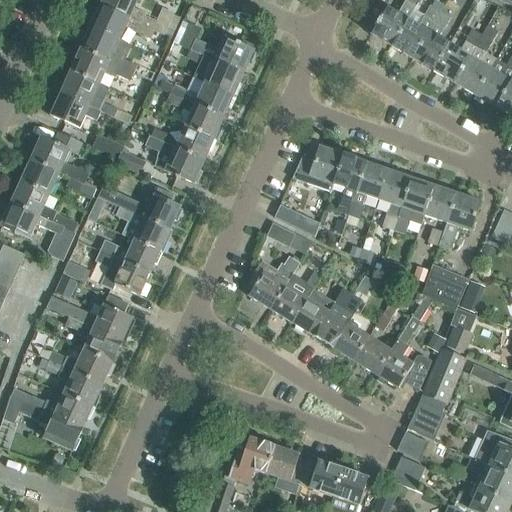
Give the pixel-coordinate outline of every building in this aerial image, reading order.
[(146,15),(135,10),(139,0),(103,0),(100,8),(130,21),(139,26),(164,37),(174,15),(162,10),(156,23),(145,17),(146,15)] [(374,0),(366,18),(378,23),(388,0),(374,0)] [(393,50),(409,23),(421,3),(416,0),(404,0),(395,15),(387,10),(371,37),(393,50)] [(511,0),(498,0),(497,4),(511,10),(511,0)] [(100,8),(90,30),(120,43),(130,21),(100,8)] [(409,23),(393,50),(413,62),(441,16),(428,8),(416,27),(409,23)] [(450,47),(438,40),(449,21),(441,16),(413,62),(434,74),(450,47)] [(189,26),(182,22),(173,44),(179,47),(204,58),(215,63),(244,77),(255,54),(252,53),(255,48),(243,43),(241,48),(225,40),(220,52),(196,41),(201,31),(190,25),(189,26)] [(164,38),(164,37),(139,26),(135,34),(150,41),(153,33),(164,38)] [(455,86),(475,98),(496,63),(485,57),(499,34),(489,28),(483,38),(455,86)] [(90,30),(80,52),(134,76),(137,68),(125,62),(126,60),(115,55),(120,43),(90,30)] [(483,38),(472,32),(460,53),(450,47),(434,74),(455,86),(483,38)] [(201,67),(204,58),(179,47),(189,52),(186,60),(201,67)] [(80,52),(71,74),(100,87),(105,77),(116,81),(117,79),(130,85),(134,76),(80,52)] [(496,111),(511,83),(511,56),(510,55),(504,67),(496,63),(475,98),(496,111)] [(205,85),(234,98),(244,77),(215,63),(205,85)] [(165,83),(168,75),(165,74),(166,73),(160,70),(156,79),(165,83)] [(108,91),(100,87),(71,74),(61,95),(91,109),(99,113),(111,118),(115,110),(102,104),(108,91)] [(156,79),(152,87),(168,95),(172,86),(165,83),(156,79)] [(511,83),(496,111),(511,119),(511,83)] [(205,85),(201,94),(195,107),(224,120),(234,98),(205,85)] [(172,86),(168,95),(182,101),(186,92),(172,86)] [(99,113),(91,109),(61,95),(51,118),(80,131),(87,118),(95,121),(99,113)] [(182,101),(168,95),(164,103),(178,109),(182,101)] [(185,129),(215,142),(217,143),(222,132),(220,131),(224,120),(195,107),(185,129)] [(175,151),(205,164),(215,142),(185,129),(177,146),(175,151)] [(154,131),(150,139),(162,145),(166,136),(154,131)] [(41,140),(31,162),(58,174),(85,186),(90,176),(65,164),(69,154),(78,158),(83,146),(59,135),(54,146),(41,140)] [(99,139),(94,150),(118,161),(122,153),(123,150),(99,139)] [(175,151),(162,145),(150,139),(146,148),(160,154),(156,169),(176,178),(176,179),(180,181),(180,180),(195,186),(195,185),(198,186),(203,174),(201,173),(205,164),(175,151)] [(333,188),(343,158),(320,150),(310,180),(333,188)] [(143,163),(122,153),(118,161),(116,165),(137,175),(143,163)] [(353,204),(356,195),(366,166),(343,158),(333,188),(342,191),(335,212),(349,216),(353,204)] [(31,162),(21,184),(48,196),(58,174),(31,162)] [(379,203),(389,173),(366,166),(356,195),(353,204),(362,207),(365,198),(379,203)] [(394,232),(401,211),(411,181),(389,173),(379,203),(388,206),(381,228),(394,232)] [(96,192),(85,187),(71,181),(68,189),(91,199),(92,200),(96,192)] [(411,181),(401,211),(394,232),(404,235),(408,223),(421,227),(424,218),(434,188),(411,181)] [(21,184),(11,205),(63,229),(75,235),(78,227),(43,211),(50,197),(48,196),(21,184)] [(424,218),(447,226),(457,196),(434,188),(424,218)] [(145,221),(170,233),(181,210),(171,206),(174,198),(159,191),(155,199),(150,210),(104,189),(99,200),(117,208),(145,221)] [(445,231),(440,247),(451,250),(458,230),(470,234),(480,204),(457,196),(447,226),(445,231)] [(353,204),(349,216),(349,217),(358,220),(362,207),(353,204)] [(11,205),(1,228),(30,241),(37,226),(60,236),(63,229),(11,205)] [(93,206),(86,220),(94,223),(96,220),(97,208),(93,206)] [(281,207),(275,221),(287,226),(314,240),(319,226),(281,207)] [(170,233),(145,221),(120,209),(117,208),(113,217),(125,223),(119,235),(135,242),(160,254),(170,233)] [(511,248),(511,216),(505,213),(493,239),(511,248)] [(267,239),(289,249),(291,244),(295,236),(273,226),(267,239)] [(430,243),(440,247),(445,231),(435,228),(430,243)] [(60,236),(50,258),(61,263),(75,235),(63,229),(60,236)] [(306,252),(311,245),(295,236),(291,244),(306,252)] [(135,242),(130,254),(102,241),(98,251),(125,264),(150,276),(160,254),(135,242)] [(489,261),(494,250),(485,246),(480,258),(489,261)] [(0,251),(0,259),(20,269),(25,257),(2,247),(0,251)] [(351,248),(348,257),(357,262),(361,252),(351,248)] [(150,276),(125,264),(98,251),(92,262),(120,274),(114,286),(140,298),(150,276)] [(0,273),(15,280),(20,269),(0,259),(0,273)] [(246,287),(255,291),(249,300),(271,313),(287,288),(300,266),(289,259),(279,274),(262,262),(246,287)] [(88,271),(67,262),(60,276),(82,286),(88,271)] [(388,274),(399,279),(404,269),(392,264),(388,274)] [(427,273),(418,270),(414,280),(423,284),(427,273)] [(456,315),(457,314),(459,309),(469,285),(434,270),(424,295),(456,315)] [(0,287),(10,292),(15,280),(0,273),(0,287)] [(316,290),(322,280),(314,275),(307,285),(316,290)] [(370,283),(365,279),(356,292),(365,297),(371,286),(369,285),(370,283)] [(55,293),(63,297),(68,286),(60,282),(55,293)] [(297,294),(290,290),(287,288),(271,313),(293,327),(316,290),(307,285),(304,283),(297,294)] [(0,300),(4,303),(6,299),(10,292),(0,287),(0,300)] [(336,305),(315,292),(293,327),(315,340),(316,339),(324,344),(354,297),(345,291),(336,305)] [(354,297),(324,344),(333,350),(332,351),(355,365),(370,339),(350,327),(364,303),(354,297)] [(93,331),(122,344),(132,322),(123,318),(128,307),(108,298),(103,309),(98,319),(52,299),(47,310),(66,319),(93,331)] [(477,304),(464,299),(459,311),(472,316),(477,304)] [(389,324),(395,313),(389,309),(382,320),(389,324)] [(122,344),(93,331),(66,319),(62,326),(76,332),(75,335),(88,341),(83,353),(112,366),(122,344)] [(391,328),(381,322),(373,334),(384,341),(391,328)] [(473,335),(456,328),(448,348),(465,355),(473,335)] [(418,359),(414,365),(404,359),(410,348),(407,346),(414,334),(406,330),(392,352),(377,378),(399,392),(404,383),(420,393),(433,362),(427,358),(418,359)] [(437,354),(444,342),(432,336),(426,348),(437,354)] [(370,339),(355,365),(377,378),(392,352),(370,339)] [(45,362),(73,374),(102,388),(112,366),(83,353),(78,363),(50,351),(45,362)] [(465,361),(439,351),(421,396),(422,397),(419,404),(442,413),(444,406),(446,407),(465,361)] [(41,372),(68,385),(63,396),(92,409),(102,388),(73,374),(45,362),(41,372)] [(504,393),(491,422),(511,431),(511,385),(500,380),(496,389),(504,393)] [(26,405),(53,417),(82,431),(92,409),(63,396),(58,407),(31,395),(26,405)] [(2,421),(2,422),(13,426),(20,412),(38,420),(37,423),(48,428),(43,440),(72,453),(82,431),(53,417),(26,405),(10,398),(2,421)] [(419,404),(419,405),(413,417),(411,422),(407,431),(414,434),(433,443),(445,416),(419,404)] [(475,462),(511,478),(511,443),(486,434),(473,461),(475,462)] [(406,435),(398,453),(420,463),(428,444),(406,435)] [(256,471),(267,475),(276,449),(251,440),(246,455),(239,453),(230,479),(251,486),(256,471)] [(299,462),(300,457),(276,449),(267,475),(277,479),(273,490),(295,498),(299,486),(301,487),(309,466),(299,462)] [(50,466),(59,470),(64,459),(55,455),(50,466)] [(413,496),(415,494),(425,470),(402,459),(390,486),(413,496)] [(479,490),(510,504),(511,500),(511,478),(475,462),(470,473),(484,479),(479,490)] [(301,487),(331,497),(335,499),(344,473),(319,464),(318,469),(309,466),(301,487)] [(344,473),(335,499),(339,500),(346,503),(349,504),(346,511),(358,511),(369,481),(344,473)] [(200,511),(227,511),(236,489),(225,485),(221,497),(207,493),(200,511)] [(387,511),(395,495),(381,489),(370,511),(387,511)] [(470,511),(506,511),(510,504),(479,490),(474,501),(460,495),(456,505),(470,511)]
